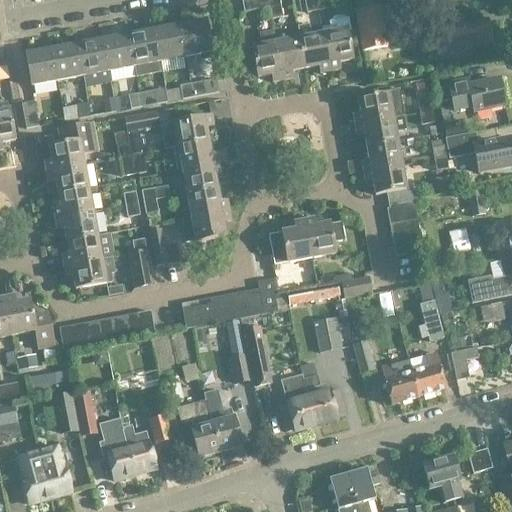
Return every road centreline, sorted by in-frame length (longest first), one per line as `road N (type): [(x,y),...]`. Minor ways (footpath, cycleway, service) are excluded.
road 1 (residential): [(30,266),(72,314),(223,284),(235,274),(256,204)]
road 2 (residential): [(268,471),(511,403)]
road 3 (residential): [(256,204),(325,192),(336,171),(317,105),(243,114)]
road 4 (residential): [(146,511),(268,471)]
